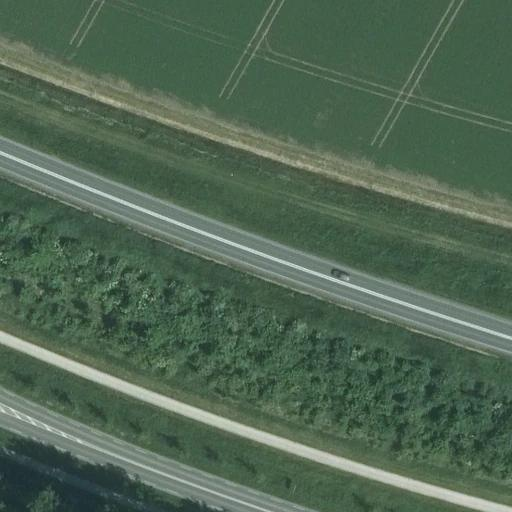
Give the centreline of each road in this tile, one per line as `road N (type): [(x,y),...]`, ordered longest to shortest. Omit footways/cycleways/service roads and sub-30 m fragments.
road 1 (trunk): [(511,336),(395,301),(0,150)]
road 2 (secondary): [(0,406),(265,511)]
